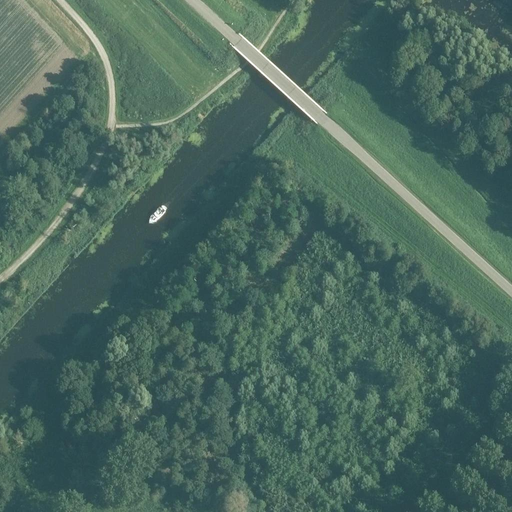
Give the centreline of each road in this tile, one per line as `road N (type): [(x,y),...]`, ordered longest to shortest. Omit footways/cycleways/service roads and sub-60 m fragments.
road 1 (unclassified): [(511,292),(190,0)]
road 2 (track): [(59,0),(100,48),(110,80),(108,129),(59,219),(0,282)]
